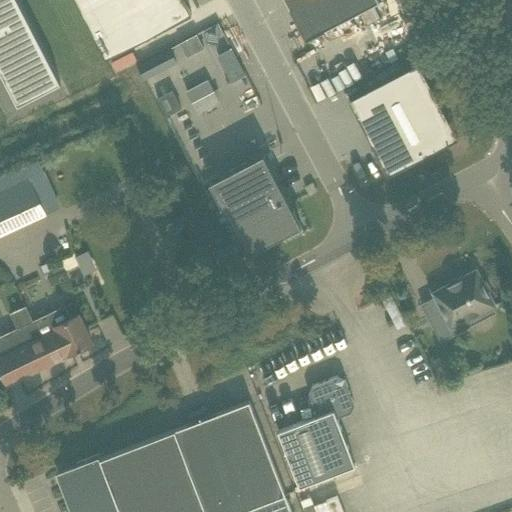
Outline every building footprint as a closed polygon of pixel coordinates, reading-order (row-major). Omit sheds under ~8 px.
[(0,0),(0,69),(18,104),(61,82),(18,0),(0,0)] [(191,12),(185,0),(76,0),(107,57),(191,12)] [(379,3),(377,0),(285,0),(290,9),(290,10),(306,41),(324,32),(379,3)] [(420,62),(349,99),(375,148),(373,149),(375,154),(378,153),(380,158),(378,159),(381,164),(383,163),(389,175),(427,155),(428,157),(436,153),(435,151),(459,138),(420,62)] [(292,206),(254,134),(199,163),(247,254),(283,235),(284,236),(303,225),(293,206),(292,206)] [(30,177),(0,189),(0,234),(45,214),(30,177)] [(476,269),(433,292),(444,313),(430,320),(441,341),(456,333),(453,328),(467,321),(464,316),(493,301),(490,295),(491,290),(490,285),(487,282),(482,280),(476,269)] [(68,354),(68,355),(92,344),(78,312),(54,323),(51,315),(0,338),(0,370),(6,383),(68,354)] [(438,377),(448,372),(440,356),(430,361),(438,377)] [(317,415),(278,430),(299,486),(355,465),(337,417),(351,412),(355,404),(345,379),(337,375),(312,385),(309,393),(317,415)] [(75,511),(238,511),(285,494),(249,401),(101,458),(99,454),(76,463),(77,467),(61,473),(75,511)] [(292,511),(285,494),(238,511),(292,511)] [(343,511),(336,495),(313,505),(315,511),(343,511)]
